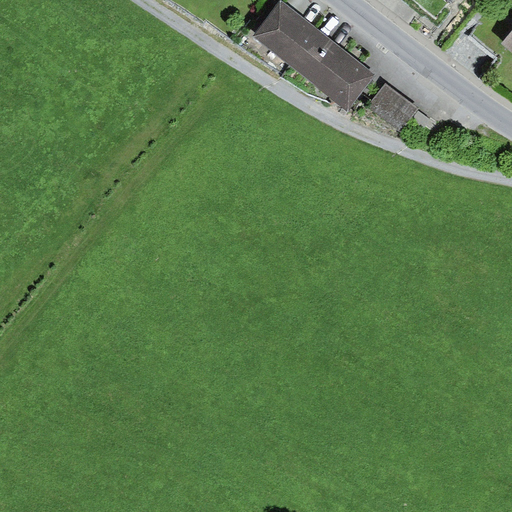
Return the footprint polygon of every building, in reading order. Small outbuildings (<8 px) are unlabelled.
[(318,31),(281,2),(253,40),(290,68),(318,31)] [(377,77),(318,31),(290,68),(348,114),(377,77)] [(511,32),(501,46),(511,54),(511,32)] [(418,109),(385,84),(367,108),(400,133),(418,109)] [(419,112),(412,121),(423,129),(430,120),(419,112)]
